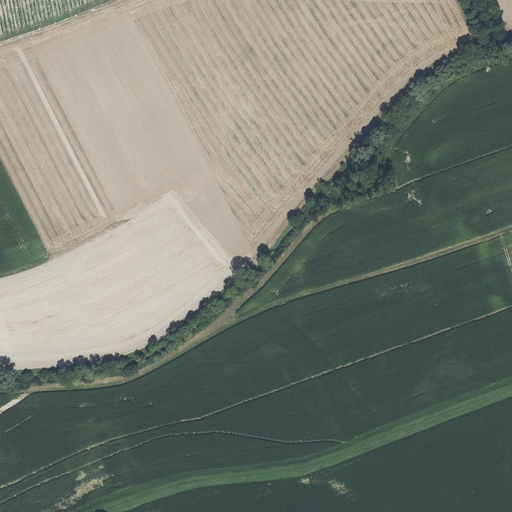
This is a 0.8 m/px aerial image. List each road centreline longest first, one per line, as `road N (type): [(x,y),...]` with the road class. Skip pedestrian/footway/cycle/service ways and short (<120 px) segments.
road 1 (track): [(511,229),(261,312),(132,373),(0,385)]
road 2 (track): [(511,385),(313,462),(198,477),(93,511)]
road 3 (track): [(0,276),(121,222)]
road 4 (track): [(0,43),(120,0)]
